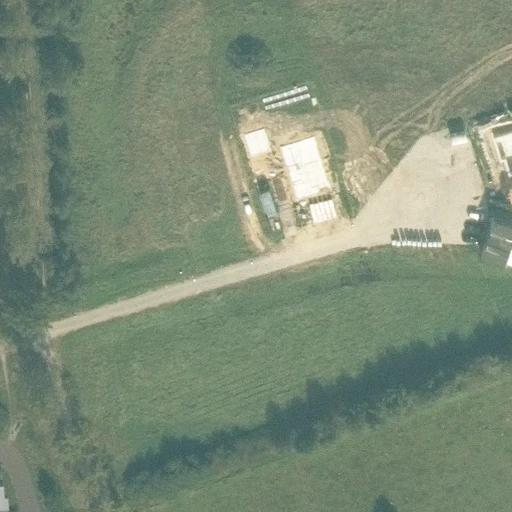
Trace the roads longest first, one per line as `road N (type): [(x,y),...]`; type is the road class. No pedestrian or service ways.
road 1 (track): [(23,0),(60,418),(107,511)]
road 2 (unclassified): [(443,151),(352,241),(0,342)]
